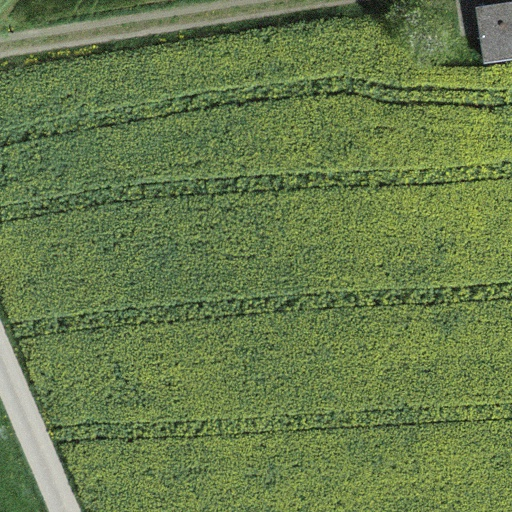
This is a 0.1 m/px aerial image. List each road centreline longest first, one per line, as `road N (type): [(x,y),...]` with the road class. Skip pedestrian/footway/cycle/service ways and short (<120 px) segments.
road 1 (track): [(0,47),(307,0)]
road 2 (residential): [(64,511),(0,361)]
